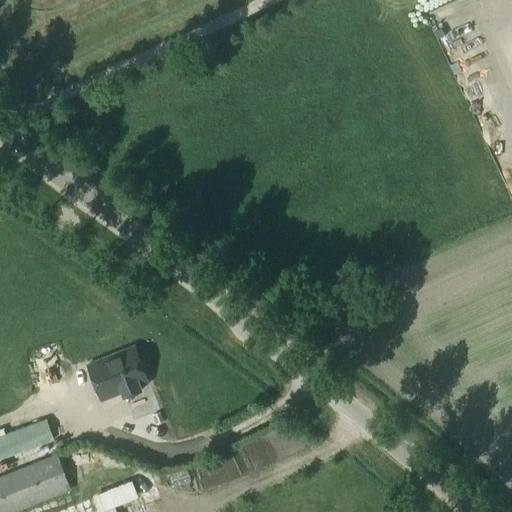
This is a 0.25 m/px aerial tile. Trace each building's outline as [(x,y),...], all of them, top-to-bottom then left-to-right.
[(32,351),(44,376),(62,368),(51,343),(32,351)] [(135,348),(88,365),(92,378),(113,370),(115,376),(116,377),(119,384),(145,375),(135,348)] [(113,370),(92,378),(101,401),(121,394),(123,399),(141,392),(140,387),(148,384),(145,375),(119,384),(116,377),(115,376),(113,370)] [(42,423),(0,437),(0,461),(50,443),(42,423)] [(57,455),(0,478),(0,511),(12,511),(71,489),(57,455)]
